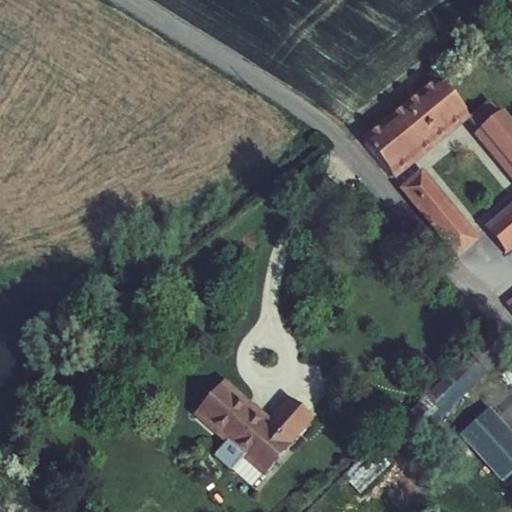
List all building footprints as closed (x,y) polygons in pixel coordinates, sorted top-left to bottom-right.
[(468,117),(442,83),(368,141),(395,176),(468,117)] [(511,126),(490,99),(468,117),(511,173),(511,217),(488,236),(502,254),(511,246),(511,126)] [(425,180),(407,193),(457,257),(475,244),(425,180)] [(434,428),(487,377),(468,358),(415,409),(434,428)] [(226,377),(197,408),(226,434),(260,466),(308,414),(286,394),(266,414),(226,377)] [(465,435),(511,485),(511,484),(511,426),(495,408),(465,435)] [(248,479),(260,466),(226,434),(213,447),(248,479)]
